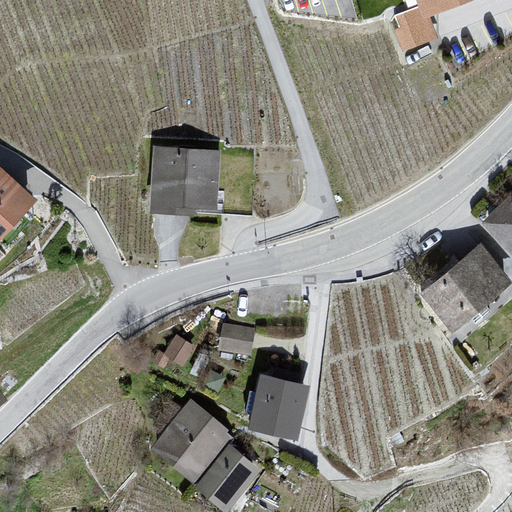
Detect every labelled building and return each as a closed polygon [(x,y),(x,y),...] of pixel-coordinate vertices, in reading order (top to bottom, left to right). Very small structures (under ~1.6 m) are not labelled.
[(414,0),(417,6),(394,15),(399,26),(394,28),(402,48),(437,35),(428,11),(453,0),(414,0)] [(215,205),(220,148),(152,143),(147,208),(194,211),(195,204),(215,205)] [(0,235),(35,194),(0,163),(0,235)] [(511,186),(478,219),(511,251),(511,186)] [(510,278),(480,239),(418,286),(449,328),(510,278)] [(250,353),(255,326),(222,321),(216,343),(218,348),(250,353)] [(195,345),(175,332),(161,351),(181,364),(195,345)] [(297,378),(299,371),(273,364),(271,371),(258,369),(244,422),(295,435),(308,381),(297,378)] [(228,427),(189,395),(147,442),(192,479),(228,438),(229,439),(233,436),(226,430),(228,427)] [(259,467),(228,439),(191,480),(223,509),(259,467)]
